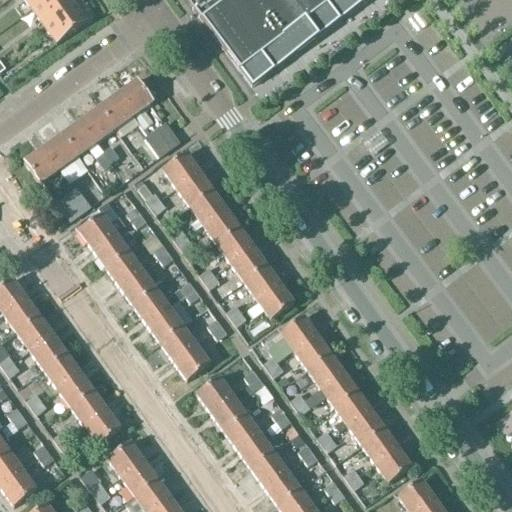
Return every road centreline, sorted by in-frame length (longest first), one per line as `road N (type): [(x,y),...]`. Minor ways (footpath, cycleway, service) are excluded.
road 1 (residential): [(509,511),(158,26)]
road 2 (residential): [(221,511),(0,207)]
road 3 (residential): [(0,139),(158,26)]
